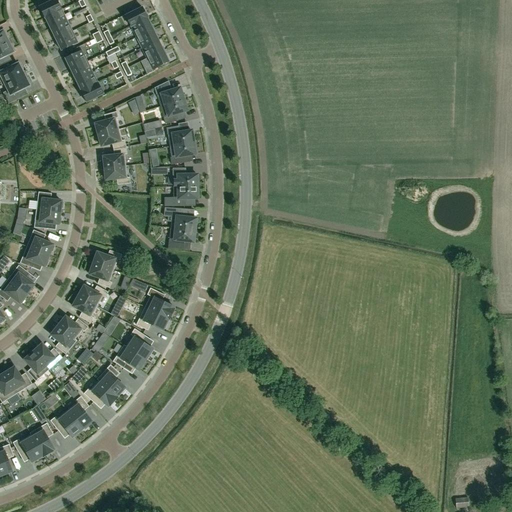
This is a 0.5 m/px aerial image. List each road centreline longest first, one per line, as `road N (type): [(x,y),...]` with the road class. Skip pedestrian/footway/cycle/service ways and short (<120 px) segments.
road 1 (tertiary): [(123,459),(203,360),(237,265),(243,153),(219,47)]
road 2 (residential): [(106,440),(177,355),(212,264),(218,167),(192,59)]
road 3 (residential): [(14,0),(68,121),(81,181),(69,258),(44,305),(0,345)]
road 4 (residential): [(0,499),(56,475),(106,440)]
